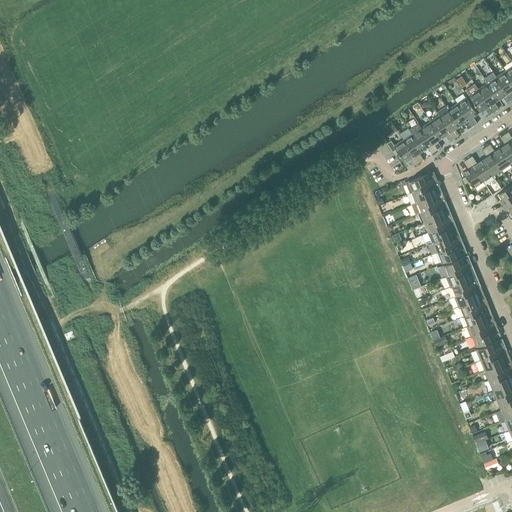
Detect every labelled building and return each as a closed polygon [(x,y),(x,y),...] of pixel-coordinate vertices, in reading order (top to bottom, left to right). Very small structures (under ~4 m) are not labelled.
[(496,76),(511,100),(511,99),(511,81),(505,71),(496,76)] [(493,72),(484,79),(487,83),(499,100),(503,97),(507,103),(511,100),(496,76),(493,72)] [(499,100),(487,83),(478,89),(494,112),(499,109),(495,103),(499,100)] [(475,84),(466,90),(480,112),(485,109),(489,115),(494,112),(478,89),(475,84)] [(466,96),(464,98),(457,103),(465,115),(472,126),(477,123),(473,117),(478,114),(466,96)] [(448,109),(460,126),(464,123),(468,130),(472,126),(465,115),(457,103),(448,109)] [(439,114),(455,138),(459,135),(455,129),(460,126),(448,109),(446,106),(438,112),(439,114)] [(455,138),(439,114),(430,121),(442,138),(446,136),(450,142),(455,138)] [(442,138),(430,121),(421,127),(437,150),(441,147),(438,141),(442,138)] [(419,123),(410,129),(412,133),(424,150),(428,148),(432,154),(437,150),(419,123)] [(403,139),(419,162),(424,159),(420,153),(424,150),(412,133),(403,139)] [(511,163),(511,162),(511,146),(504,134),(500,137),(505,144),(500,148),(511,163)] [(391,140),(387,143),(393,151),(396,149),(400,155),(397,157),(402,165),(405,162),(405,163),(410,160),(414,166),(419,162),(403,139),(394,145),(391,140)] [(501,170),(511,163),(500,148),(495,151),(490,144),(486,147),(494,159),(501,170)] [(492,176),(501,170),(494,159),(486,147),(482,149),(487,156),(482,160),(492,176)] [(483,182),(492,176),(482,160),(477,163),(472,156),(468,159),(469,161),(483,182)] [(474,188),(483,182),(469,161),(468,159),(464,161),(469,168),(463,172),(474,188)] [(412,193),(438,182),(436,177),(428,181),(425,175),(409,181),(409,180),(405,182),(410,193),(412,193)] [(416,202),(434,195),(432,190),(440,186),(438,182),(412,193),(416,202)] [(503,204),(511,198),(511,184),(499,193),(504,201),(502,202),(503,204)] [(420,213),(446,202),(444,197),(436,201),(434,195),(416,202),(416,203),(411,204),(415,214),(420,212),(420,213)] [(511,198),(503,204),(504,206),(507,205),(511,212),(511,211),(511,198)] [(424,223),(442,215),(440,210),(448,206),(446,202),(420,213),(424,223)] [(428,233),(455,222),(453,217),(444,221),(442,215),(424,223),(428,233)] [(432,242),(432,243),(450,235),(448,230),(456,226),(455,222),(428,233),(432,242)] [(399,234),(393,236),(395,242),(401,240),(399,234)] [(432,243),(432,242),(428,244),(432,254),(436,252),(436,253),(463,242),(461,237),(453,241),(450,235),(432,243)] [(463,242),(436,253),(441,263),(459,256),(456,249),(464,246),(463,242)] [(408,257),(401,260),(403,266),(410,263),(408,257)] [(442,266),(446,276),(464,269),(473,266),(471,261),(464,264),(462,264),(460,258),(442,266)] [(446,276),(450,287),(464,281),(468,279),(466,273),(474,270),(473,266),(464,269),(446,276)] [(450,287),(454,297),(465,293),(481,286),(479,281),(471,284),(468,279),(464,281),(450,287)] [(454,297),(458,306),(464,304),(472,301),(477,299),(474,293),(482,290),(481,286),(465,293),(454,297)] [(458,306),(463,316),(477,311),(489,306),(487,301),(479,304),(477,299),(472,301),(464,304),(458,306)] [(467,327),(485,319),(482,313),(491,310),(489,306),(477,311),(463,316),(467,327)] [(485,319),(467,327),(471,336),(481,333),(497,326),(495,321),(487,324),(485,319)] [(499,330),(497,326),(481,333),(471,336),(475,347),(493,339),(491,333),(499,330)] [(439,338),(433,340),(436,347),(447,343),(444,336),(439,338)] [(476,349),(481,360),(487,358),(507,350),(505,345),(497,348),(494,342),(476,349)] [(481,360),(485,370),(491,368),(503,363),(500,357),(508,354),(507,350),(487,358),(481,360)] [(489,380),(511,371),(511,365),(505,368),(503,363),(491,368),(485,370),(489,380)] [(511,371),(489,380),(493,390),(511,383),(508,377),(511,375),(511,371)] [(493,390),(497,401),(511,394),(511,385),(511,383),(493,390)] [(511,394),(497,401),(501,410),(501,411),(511,406),(511,394)] [(505,421),(511,418),(511,406),(501,411),(501,410),(495,412),(500,423),(505,420),(505,421)] [(483,431),(474,434),(476,441),(485,437),(483,431)] [(485,441),(476,444),(480,452),(488,449),(485,441)] [(485,453),(480,455),(484,465),(489,463),(485,453)] [(489,463),(484,465),(487,472),(494,469),(493,468),(497,467),(497,468),(499,467),(496,460),(489,463)]
